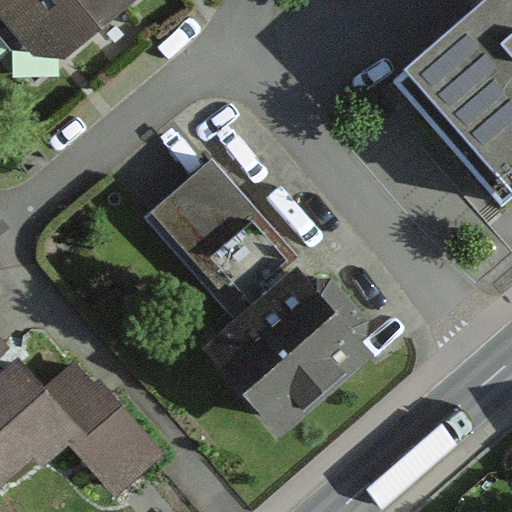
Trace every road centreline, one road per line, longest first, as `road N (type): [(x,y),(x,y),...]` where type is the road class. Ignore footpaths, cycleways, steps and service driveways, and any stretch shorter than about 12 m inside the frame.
road 1 (residential): [(502,367),(252,85),(221,74),(189,83),(40,205),(0,218)]
road 2 (primary): [(502,367),(337,511)]
